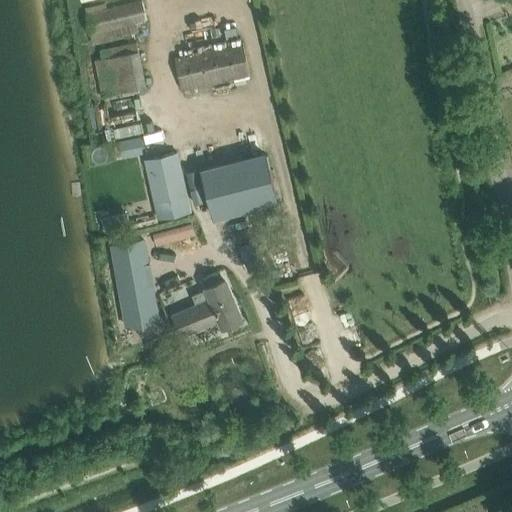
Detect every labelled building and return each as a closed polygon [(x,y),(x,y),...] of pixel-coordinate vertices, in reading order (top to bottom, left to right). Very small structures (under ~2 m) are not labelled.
[(139,0),(86,13),(91,33),(147,19),(142,0),(139,0)] [(103,58),(96,59),(104,95),(146,86),(137,41),(100,48),(103,58)] [(175,58),(182,89),(250,73),(243,42),(175,58)] [(138,137),(120,140),(123,156),(131,155),(130,150),(140,148),(138,137)] [(177,152),(146,159),(153,192),(156,203),(159,218),(191,211),(187,196),(177,152)] [(266,153),(202,169),(214,216),(278,200),(266,153)] [(144,237),(111,243),(126,324),(159,319),(144,237)] [(240,246),(250,270),(264,264),(254,240),(240,246)] [(197,305),(174,315),(181,334),(219,319),(223,327),(241,319),(226,280),(207,288),(207,289),(192,295),(197,305)]
